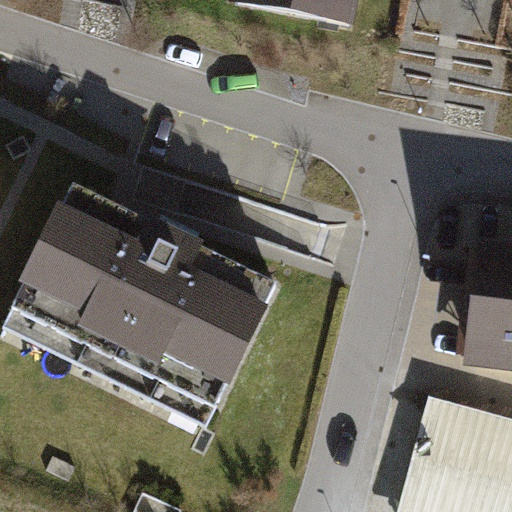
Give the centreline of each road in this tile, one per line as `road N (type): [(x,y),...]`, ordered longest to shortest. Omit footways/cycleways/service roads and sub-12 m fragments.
road 1 (residential): [(405,165),(0,27)]
road 2 (residential): [(405,165),(318,511)]
